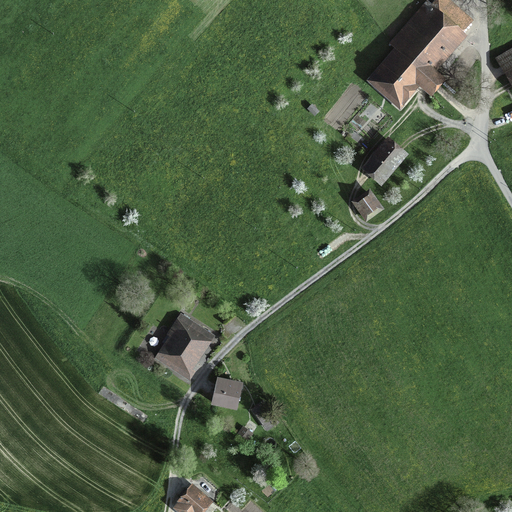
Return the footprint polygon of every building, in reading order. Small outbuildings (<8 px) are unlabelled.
[(460,33),(426,3),(391,43),(402,52),(377,82),(401,102),(418,82),(431,93),(442,80),(429,69),(460,33)] [(511,52),(500,59),(511,79),(511,52)] [(320,112),(312,104),(306,109),(315,117),(320,112)] [(379,181),(402,155),(389,144),(366,170),(379,181)] [(377,207),(369,196),(359,204),(367,215),(377,207)] [(183,375),(207,338),(180,320),(170,335),(174,338),(160,359),(183,375)] [(236,408),(240,388),(218,383),(215,395),(214,395),(213,400),(214,400),(213,402),(236,408)] [(253,408),(268,429),(278,422),(263,401),(253,408)] [(236,465),(231,461),(225,469),(229,473),(236,465)] [(180,511),(200,511),(208,503),(191,488),(175,507),(180,511)]
